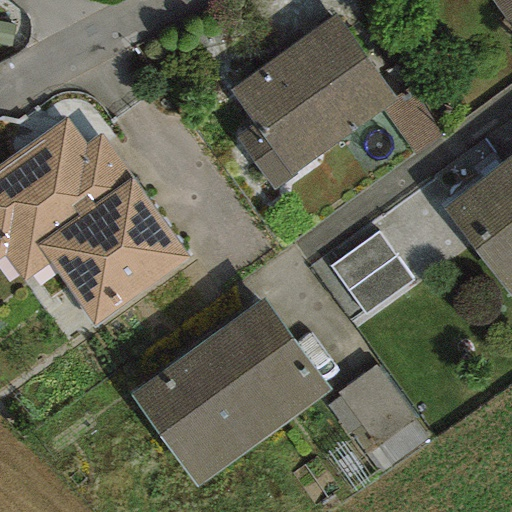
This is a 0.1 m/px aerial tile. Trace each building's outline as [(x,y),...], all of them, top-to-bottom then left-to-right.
[(511,0),(489,0),(511,31),(511,0)] [(380,111),(395,100),(393,97),(335,14),(228,88),(253,125),(236,137),(270,186),(380,111)] [(409,86),(393,97),(395,100),(380,111),(412,154),(442,132),(409,86)] [(92,324),(188,258),(99,133),(85,143),(67,117),(0,163),(0,257),(2,256),(21,283),(49,263),(92,324)] [(511,154),(443,206),(509,294),(511,292),(511,154)] [(376,234),(330,268),(364,315),(412,280),(376,234)] [(262,299),(128,393),(194,486),(327,392),(262,299)] [(374,365),(336,393),(338,397),(326,406),(378,477),(429,439),(374,365)]
